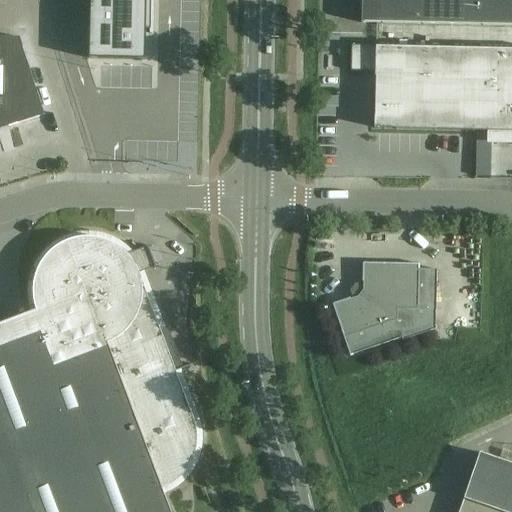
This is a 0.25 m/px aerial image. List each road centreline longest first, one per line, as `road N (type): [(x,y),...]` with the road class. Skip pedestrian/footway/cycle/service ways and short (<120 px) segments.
road 1 (secondary): [(298,511),(260,373),(256,198)]
road 2 (unclassified): [(0,214),(53,196),(256,198)]
road 3 (unclassified): [(511,207),(256,198)]
road 4 (secondary): [(256,198),(262,0)]
